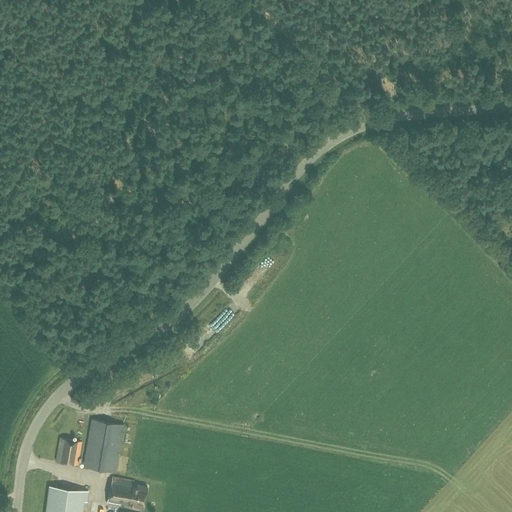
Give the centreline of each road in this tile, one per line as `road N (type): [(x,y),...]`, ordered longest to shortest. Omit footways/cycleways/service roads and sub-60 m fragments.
road 1 (unclassified): [(16,511),(21,464),(47,409),(74,380),(196,301),(315,154),(348,130),(396,116),(511,106)]
road 2 (track): [(245,0),(363,116),(431,162),(511,241)]
road 3 (track): [(202,0),(196,85),(153,149),(141,190),(140,341)]
